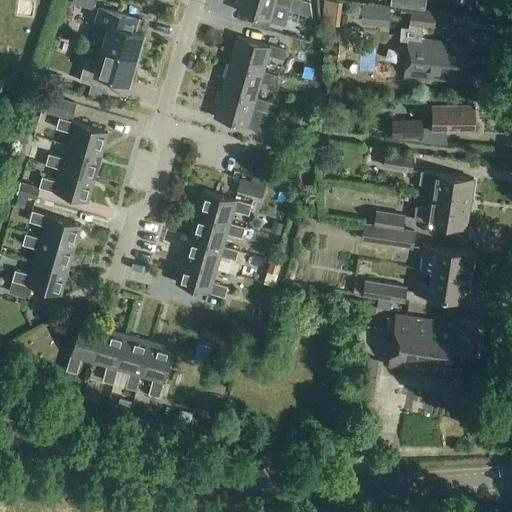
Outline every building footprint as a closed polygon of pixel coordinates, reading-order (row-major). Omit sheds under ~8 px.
[(302,0),(239,0),(236,11),(271,20),(276,2),(300,8),(302,0)] [(340,26),(343,3),(325,0),(322,24),(340,26)] [(363,5),(362,14),(389,17),(390,8),(363,5)] [(103,48),(138,57),(145,32),(127,27),(130,14),(102,6),(98,19),(110,23),(106,36),(94,33),(91,44),(103,48)] [(435,28),(437,11),(412,8),(410,25),(411,25),(410,37),(408,37),(404,75),(428,77),(429,72),(441,73),(440,80),(460,82),(464,43),(419,38),(420,27),(435,28)] [(263,73),(264,72),(268,55),(284,59),(286,50),(271,45),(270,47),(237,37),(230,64),(263,73)] [(131,82),(138,57),(103,48),(99,61),(87,58),(81,81),(92,83),(91,88),(108,93),(113,77),(131,82)] [(256,100),(256,98),(261,81),(276,86),(279,76),(264,72),(263,73),(230,64),(222,91),(256,100)] [(44,81),(59,85),(61,76),(46,72),(44,81)] [(271,103),(256,98),(256,100),(222,91),(215,117),(248,127),(253,108),(268,113),(271,103)] [(329,94),(328,105),(343,107),(344,96),(329,94)] [(73,120),(77,103),(47,95),(42,112),(73,120)] [(433,103),(433,112),(434,125),(446,125),(446,129),(474,129),(473,105),(460,105),(460,103),(433,103)] [(73,146),(102,154),(109,131),(60,117),(57,128),(76,134),(73,146)] [(312,119),(310,127),(321,129),(322,121),(312,119)] [(393,138),(424,138),(423,121),(393,121),(393,138)] [(65,169),(96,178),(102,154),(73,146),(69,159),(50,154),(47,164),(65,169)] [(412,172),(415,156),(386,151),(383,167),(412,172)] [(89,202),(96,178),(65,169),(62,182),(43,177),(40,188),(89,202)] [(431,195),(471,201),(475,178),(422,170),(420,183),(432,185),(431,195)] [(241,179),(238,192),(262,198),(266,186),(241,179)] [(37,199),(40,188),(40,187),(21,182),(17,194),(37,199)] [(198,213),(232,222),(235,210),(250,214),(253,203),(204,189),(198,213)] [(468,226),(471,201),(431,195),(429,206),(417,205),(415,218),(468,226)] [(46,239),(76,248),(83,224),(33,210),(30,221),(49,227),(46,239)] [(375,225),(404,229),(405,215),(376,211),(375,225)] [(247,226),(232,222),(198,213),(191,236),(225,245),(228,233),(244,237),(247,226)] [(272,222),(269,234),(280,237),(283,225),(272,222)] [(404,229),(375,225),(364,223),(362,241),(414,248),(416,231),(404,229)] [(39,263),(69,271),(76,248),(46,239),(26,233),(23,245),(42,250),(39,263)] [(184,259),(218,269),(221,256),(237,261),(240,250),(225,245),(191,236),(184,259)] [(420,267),(472,276),(476,252),(437,246),(423,244),(420,267)] [(214,281),(218,269),(184,259),(178,283),(227,297),(230,286),(214,281)] [(269,261),(266,272),(275,275),(278,263),(269,261)] [(62,295),(69,271),(39,263),(35,275),(16,269),(12,281),(62,295)] [(468,299),(472,276),(420,267),(419,269),(433,271),(431,282),(418,280),(416,290),(429,292),(429,293),(468,299)] [(85,297),(111,289),(107,277),(81,285),(85,297)] [(405,302),(408,288),(365,281),(363,295),(405,302)] [(12,285),(1,285),(1,307),(12,307),(12,285)] [(50,330),(72,320),(63,302),(41,312),(50,330)] [(474,363),(479,331),(459,328),(459,324),(397,314),(394,334),(402,335),(401,340),(417,342),(437,346),(436,351),(441,352),(440,357),(452,359),(474,363)] [(95,362),(105,328),(82,321),(67,370),(78,373),(82,358),(95,362)] [(248,323),(245,334),(258,338),(261,326),(248,323)] [(105,328),(95,362),(108,365),(103,380),(114,384),(119,368),(128,334),(105,328)] [(142,375),(151,341),(128,334),(119,368),(131,372),(126,387),(138,390),(142,375)] [(413,369),(417,342),(401,340),(402,335),(394,334),(389,365),(413,369)] [(151,341),(142,375),(153,378),(149,394),(160,397),(175,348),(151,341)] [(450,375),(452,359),(440,357),(441,352),(436,351),(437,346),(417,342),(413,369),(450,375)] [(131,403),(119,400),(116,409),(128,412),(131,403)] [(191,423),(193,414),(180,411),(178,420),(191,423)]
